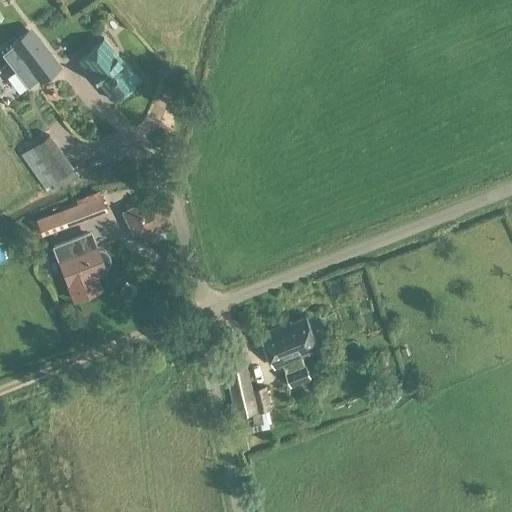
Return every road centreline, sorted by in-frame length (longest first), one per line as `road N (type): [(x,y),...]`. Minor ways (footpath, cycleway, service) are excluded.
road 1 (unclassified): [(238,511),(201,313),(511,190)]
road 2 (track): [(0,394),(201,313)]
